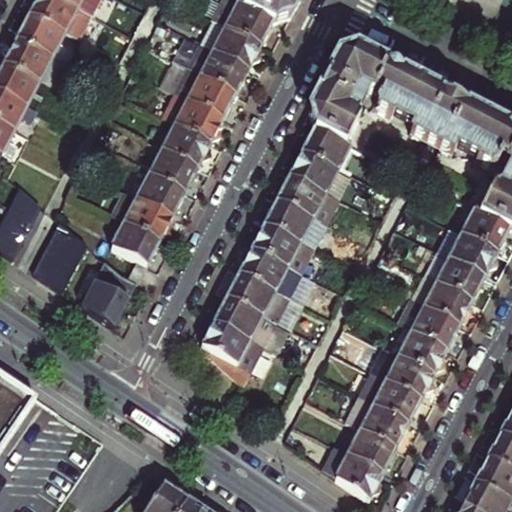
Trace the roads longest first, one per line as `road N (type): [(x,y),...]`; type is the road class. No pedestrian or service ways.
road 1 (residential): [(332,6),(182,296),(118,399)]
road 2 (residential): [(414,511),(511,321)]
road 3 (residential): [(332,6),(511,99)]
road 4 (tertiary): [(118,399),(285,511)]
road 5 (tertiary): [(0,318),(118,399)]
